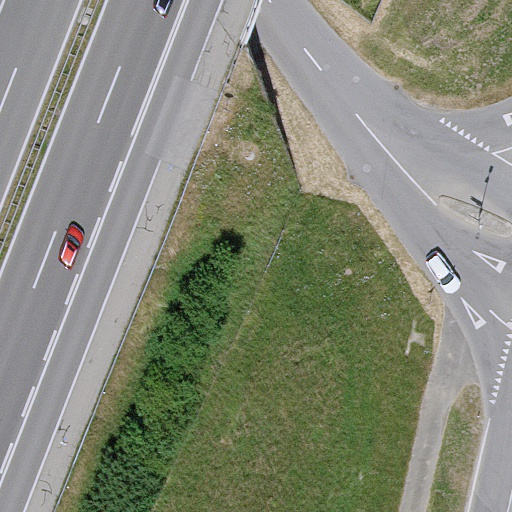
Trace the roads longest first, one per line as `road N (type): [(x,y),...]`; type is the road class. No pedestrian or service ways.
road 1 (motorway): [(33,281),(205,0)]
road 2 (track): [(455,207),(455,350),(413,511)]
road 3 (motorway): [(33,281),(143,0)]
road 4 (tertiary): [(387,138),(270,0)]
road 5 (tertiary): [(511,238),(455,207),(387,138)]
road 6 (primary): [(511,124),(387,138)]
